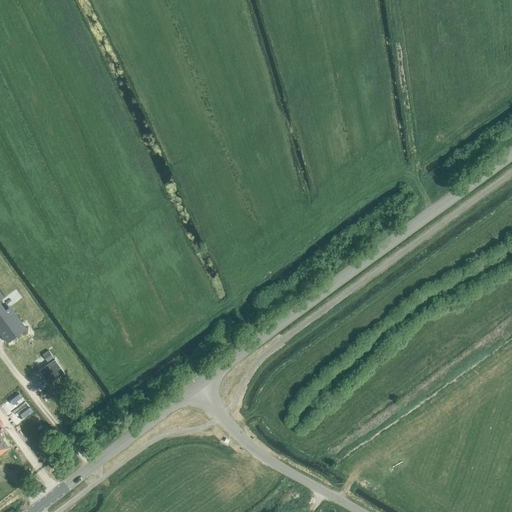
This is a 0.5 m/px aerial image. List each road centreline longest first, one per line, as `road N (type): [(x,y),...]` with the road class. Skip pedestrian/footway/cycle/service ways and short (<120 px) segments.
road 1 (secondary): [(198,387),(511,156)]
road 2 (secondary): [(32,511),(198,387)]
road 3 (unclassified): [(360,511),(256,452),(198,387)]
